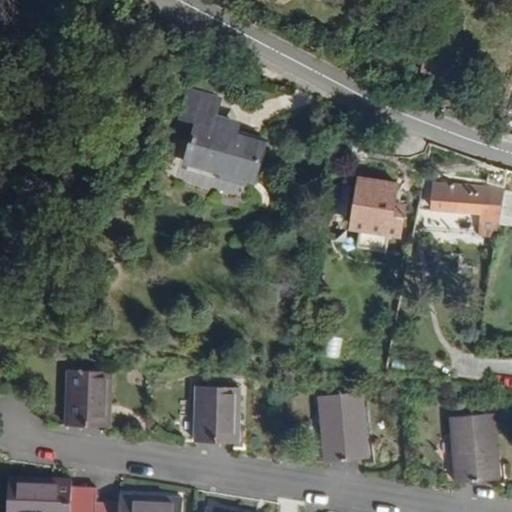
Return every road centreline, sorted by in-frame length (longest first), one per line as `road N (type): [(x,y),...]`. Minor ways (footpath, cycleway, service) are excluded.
road 1 (residential): [(16,435),(465,511)]
road 2 (unclassified): [(511,162),(446,140),(154,0)]
